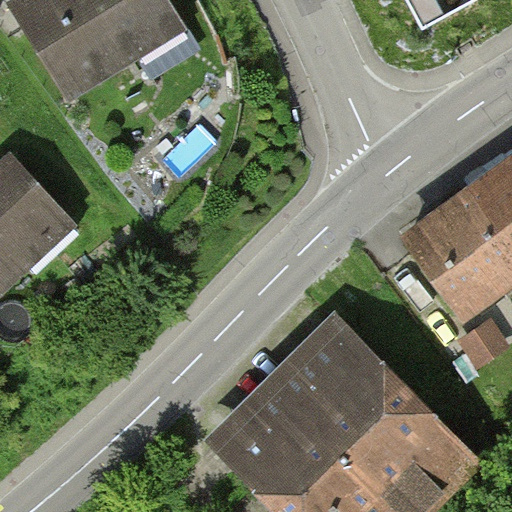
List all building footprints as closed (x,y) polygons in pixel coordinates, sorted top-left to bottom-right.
[(55,0),(25,0),(17,6),(72,94),(141,51),(136,43),(177,18),(182,26),(186,24),(170,0),(59,0),(57,2),(55,0)] [(73,223),(75,221),(15,158),(0,172),(0,291),(28,266),(35,274),(81,231),(73,223)] [(511,167),(470,198),(511,254),(511,167)] [(463,311),(511,275),(511,254),(470,198),(413,241),(463,311)] [(357,342),(240,458),(292,511),(385,511),(413,485),(425,497),(468,454),(357,342)]
